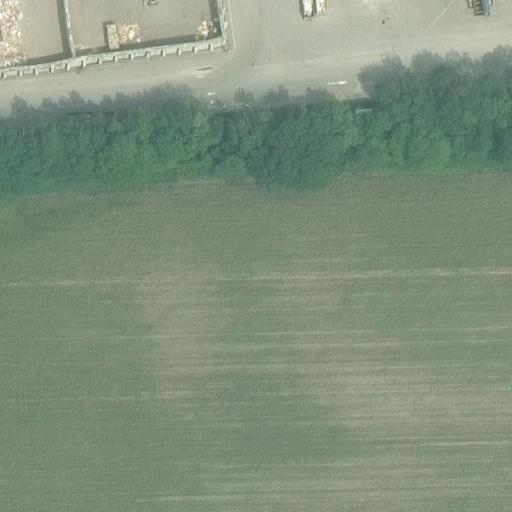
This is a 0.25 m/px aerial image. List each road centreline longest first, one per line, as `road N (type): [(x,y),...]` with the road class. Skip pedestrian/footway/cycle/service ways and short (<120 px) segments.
road 1 (unknown): [(0,105),(261,88)]
road 2 (unknown): [(261,88),(511,55)]
